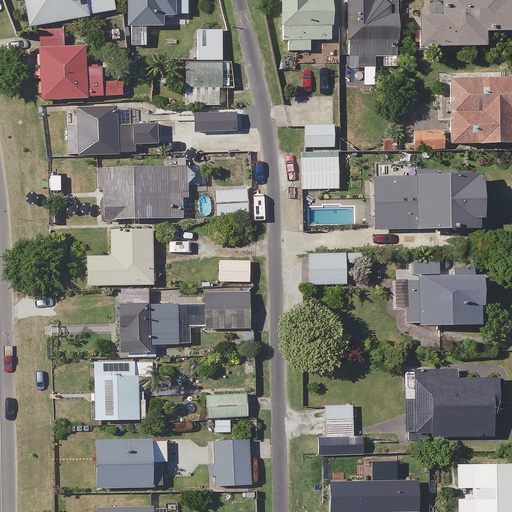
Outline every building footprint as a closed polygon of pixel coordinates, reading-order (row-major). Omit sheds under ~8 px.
[(119,14),(116,0),(24,0),(29,28),(119,14)] [(190,0),(128,0),(129,27),(132,27),(132,47),(147,47),(147,27),(165,27),(165,16),(190,16),(190,0)] [(282,0),(281,41),(288,41),(288,52),(310,53),(310,42),(330,42),(331,0),(282,0)] [(350,0),(349,58),(383,59),(383,70),(399,70),(399,59),(397,59),(398,0),(350,0)] [(442,0),(443,19),(420,19),(420,50),(486,50),(486,35),(511,34),(511,4),(506,4),(505,0),(442,0)] [(43,103),(126,100),(124,71),(97,72),(97,60),(86,61),(85,50),(66,51),(65,31),(39,33),(43,103)] [(230,62),(223,62),(223,31),(198,31),(197,62),(185,61),(185,104),(229,105),(230,62)] [(377,69),(350,68),(349,88),(376,89),(377,69)] [(511,149),(511,86),(449,86),(449,133),(415,132),(415,149),(511,149)] [(266,127),(304,129),(302,190),(338,191),(339,152),(335,152),(336,125),(333,125),(334,96),(293,95),(293,101),(267,100),(266,127)] [(130,125),(130,109),(78,110),(78,125),(67,126),(68,158),(136,156),(135,146),(159,146),(158,125),(130,125)] [(259,154),(259,133),(241,132),(242,116),(218,115),(217,132),(196,131),(195,153),(259,154)] [(183,221),(182,171),(102,172),(103,222),(183,221)] [(374,233),(477,236),(477,226),(482,226),(484,184),(376,180),(374,233)] [(249,189),(216,190),(216,218),(249,217),(249,189)] [(154,231),(111,232),(111,258),(88,259),(89,288),(155,286),(154,231)] [(310,286),(347,286),(347,265),(372,265),(372,254),(310,254),(310,286)] [(250,283),(251,262),(219,261),(219,283),(250,283)] [(418,332),(480,334),(481,310),(484,310),(486,283),(421,280),(418,332)] [(203,308),(179,308),(120,308),(119,353),(148,353),(148,346),(179,346),(191,346),(191,324),(209,325),(209,331),(253,332),(253,296),(203,295),(203,308)] [(145,378),(154,378),(153,363),(95,363),(95,424),(146,423),(146,404),(148,404),(150,403),(152,402),(153,401),(154,399),(155,397),(156,395),(156,393),(156,391),(155,390),(155,388),(154,386),(152,385),(151,383),(149,383),(147,382),(145,382),(145,378)] [(458,380),(458,373),(416,372),(415,400),(408,400),(407,436),(494,438),(495,414),(498,414),(499,381),(458,380)] [(208,418),(214,418),(214,431),(232,431),(232,418),(253,418),(253,395),(208,396),(208,418)] [(324,438),(353,438),(353,407),(324,407),(324,438)] [(353,438),(324,438),(321,438),(321,480),(365,480),(365,438),(353,438)] [(216,443),(216,466),(209,466),(209,477),(215,477),(215,487),(248,488),(249,444),(216,443)] [(155,490),(155,486),(163,486),(164,454),(156,454),(156,445),(98,444),(97,489),(155,490)] [(457,511),(511,511),(511,467),(458,467),(457,511)]
